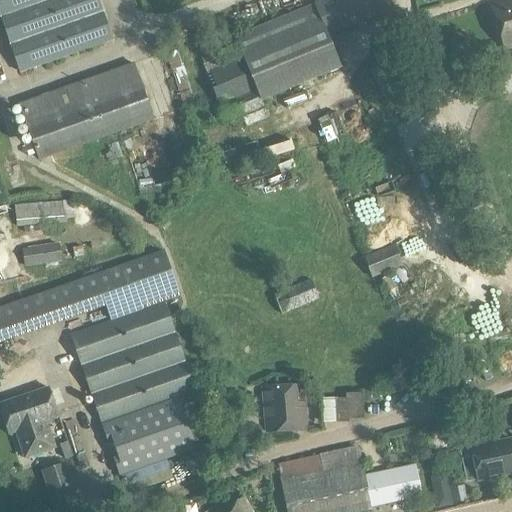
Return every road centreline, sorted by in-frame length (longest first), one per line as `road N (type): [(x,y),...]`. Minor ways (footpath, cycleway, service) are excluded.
road 1 (unclassified): [(117,511),(218,467),(511,381)]
road 2 (unknown): [(511,213),(410,0)]
